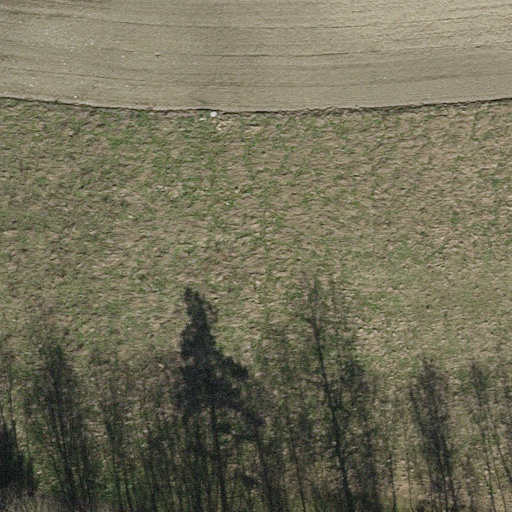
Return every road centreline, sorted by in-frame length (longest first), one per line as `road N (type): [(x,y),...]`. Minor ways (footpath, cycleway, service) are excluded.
road 1 (track): [(246,492),(205,0)]
road 2 (track): [(327,511),(246,492),(0,466)]
